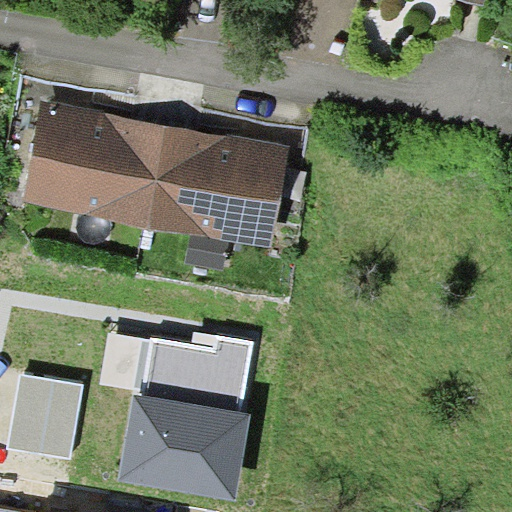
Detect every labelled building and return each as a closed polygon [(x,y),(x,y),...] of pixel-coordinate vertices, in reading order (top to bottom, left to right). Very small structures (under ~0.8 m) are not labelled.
[(168,126),(43,97),(23,198),(150,230),(168,126)] [(291,145),(168,126),(150,230),(191,236),(227,241),(271,247),(281,195),(286,167),(291,145)] [(307,170),(286,167),(281,195),(302,199),(307,170)] [(223,269),(227,241),(191,236),(185,263),(223,269)] [(242,411),(254,341),(193,331),(190,343),(152,337),(142,396),(132,394),(118,482),(237,502),(252,413),(242,411)] [(81,383),(20,373),(8,448),(69,458),(81,383)]
